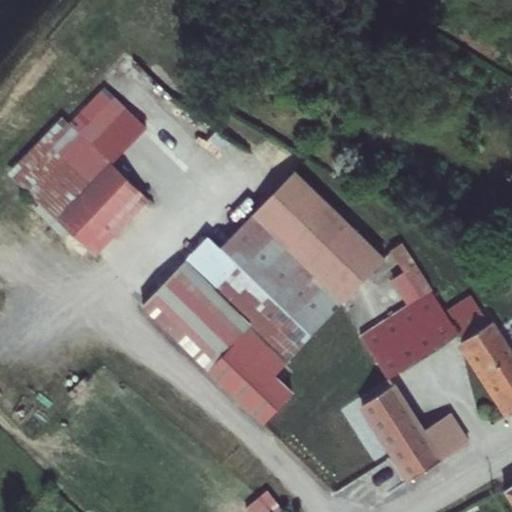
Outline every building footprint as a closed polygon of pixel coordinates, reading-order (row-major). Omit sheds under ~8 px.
[(140,175),(100,133),(44,189),(84,230),(140,175)] [(214,245),(301,333),(305,328),(328,349),(360,329),(333,302),(375,258),(286,170),(214,245)] [(249,326),(278,355),(301,333),(214,245),(203,233),(181,255),(249,326)] [(181,255),(146,291),(215,362),(249,326),(181,255)] [(328,349),(410,475),(471,436),(451,406),(424,422),(392,372),(460,327),(511,408),(511,339),(496,314),(490,318),(481,306),(486,303),(474,285),(448,301),(435,283),(360,329),(328,349)] [(278,355),(249,326),(215,362),(283,430),(318,397),(313,388),(278,355)] [(410,475),(328,349),(305,328),(301,333),(278,355),(313,388),(318,397),(382,498),(414,480),(410,475)]
